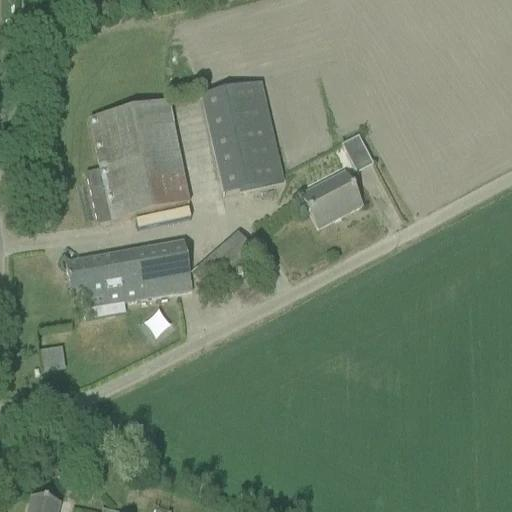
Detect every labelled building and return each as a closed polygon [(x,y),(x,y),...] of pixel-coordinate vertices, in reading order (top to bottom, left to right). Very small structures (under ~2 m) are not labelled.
[(200,102),(222,200),(282,187),(259,88),(204,100),(200,102)] [(162,109),(107,120),(88,124),(98,174),(84,177),(96,229),(188,208),(167,108),(162,109)] [(340,150),(355,178),(372,169),(357,141),(340,150)] [(299,201),(316,234),(361,210),(344,177),(299,201)] [(135,233),(190,222),(188,212),(133,223),(135,233)] [(233,242),(191,278),(207,297),(249,261),(233,242)] [(83,266),(64,269),(70,304),(102,298),(104,311),(191,295),(182,248),(83,266)] [(40,354),(42,377),(65,374),(63,352),(40,354)] [(28,511),(57,511),(58,510),(31,503),(28,511)]
